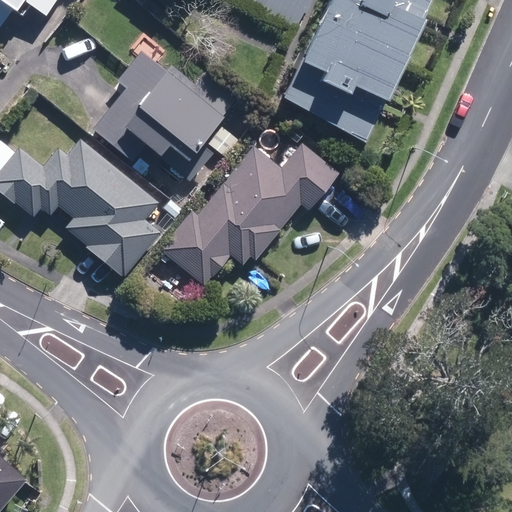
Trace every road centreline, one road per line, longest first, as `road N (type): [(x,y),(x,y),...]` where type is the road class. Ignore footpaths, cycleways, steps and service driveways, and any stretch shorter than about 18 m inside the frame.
road 1 (tertiary): [(511,55),(457,176),(400,261),(317,353),(268,389)]
road 2 (residential): [(0,307),(144,409)]
road 3 (tertiary): [(144,409),(187,373),(244,374),(268,389)]
